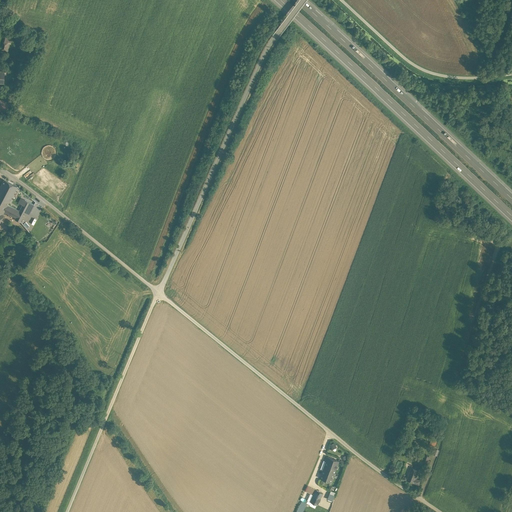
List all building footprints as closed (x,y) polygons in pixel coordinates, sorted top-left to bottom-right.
[(11,103),(0,99),(0,111),(9,113),(11,103)] [(4,180),(0,187),(0,206),(5,209),(8,205),(17,186),(4,180)] [(16,217),(15,219),(20,222),(26,211),(30,203),(30,202),(25,200),(16,217)] [(34,204),(30,203),(26,211),(29,213),(34,204)] [(19,211),(8,205),(5,209),(4,212),(16,217),(19,211)] [(338,460),(327,456),(325,461),(326,461),(324,468),(334,472),(338,460)] [(419,470),(412,467),(407,480),(415,482),(419,484),(421,480),(416,478),(419,470)] [(334,472),(324,468),(320,478),(330,482),(334,472)] [(305,490),(313,494),(316,489),(308,485),(305,490)] [(316,489),(313,494),(310,501),(317,504),(323,493),(316,489)] [(295,511),(301,511),(306,502),(302,500),(300,504),(300,503),(295,511)]
